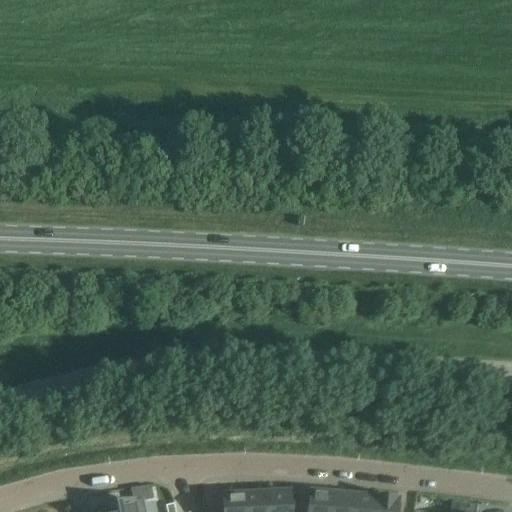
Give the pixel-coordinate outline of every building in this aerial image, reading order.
[(290,511),(289,495),(267,496),(267,511),(290,511)] [(310,495),(308,511),(332,511),(334,497),(310,495)] [(267,511),(267,496),(245,497),(246,511),(267,511)] [(246,511),(245,497),(223,498),(223,511),(246,511)] [(334,497),(332,511),(354,511),(356,499),(334,497)] [(376,511),(377,501),(356,499),(354,511),(376,511)] [(377,501),(376,511),(397,511),(398,503),(377,501)] [(144,511),(143,502),(97,511),(144,511)]
